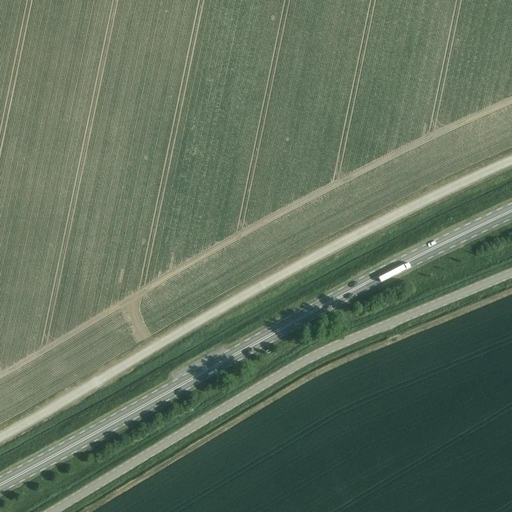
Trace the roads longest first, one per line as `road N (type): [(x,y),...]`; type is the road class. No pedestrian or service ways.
road 1 (primary): [(511,211),(0,485)]
road 2 (unclassified): [(0,435),(302,263),(511,162)]
road 3 (unclassified): [(50,511),(319,353),(511,274)]
